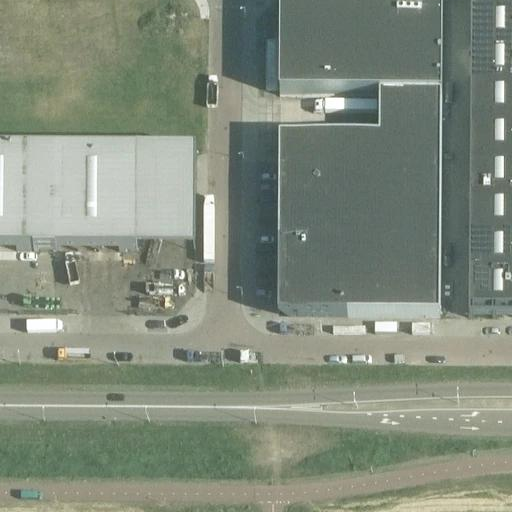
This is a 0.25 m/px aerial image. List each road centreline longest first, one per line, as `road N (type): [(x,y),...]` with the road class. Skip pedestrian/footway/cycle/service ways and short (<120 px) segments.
road 1 (secondary): [(511,410),(0,408)]
road 2 (residential): [(225,352),(229,0)]
road 3 (residential): [(511,354),(225,352)]
road 4 (residential): [(0,349),(225,352)]
